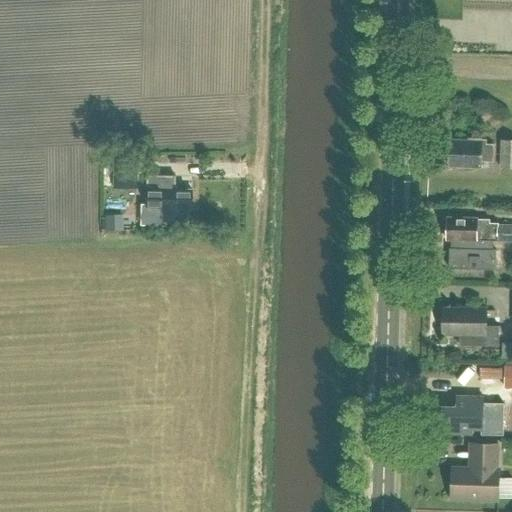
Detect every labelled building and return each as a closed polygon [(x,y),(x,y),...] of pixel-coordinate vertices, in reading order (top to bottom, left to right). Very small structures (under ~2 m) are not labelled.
[(486,145),(487,140),(483,140),(483,139),(469,138),(469,141),(450,141),(449,167),(481,168),(481,162),(493,163),(493,145),(486,145)] [(511,168),(511,138),(501,138),(499,167),(511,168)] [(135,187),(136,163),(113,163),(112,187),(135,187)] [(189,209),(193,209),(193,191),(176,190),(176,177),(148,176),(148,197),(148,206),(144,206),(143,224),(166,225),(166,221),(189,222),(189,209)] [(118,216),(106,216),(106,230),(118,230),(118,216)] [(491,250),(491,241),(511,241),(511,225),(497,225),(497,221),(447,219),(447,240),(450,240),(450,249),(447,248),(446,269),(493,270),(494,250),(491,250)] [(485,326),(485,309),(468,309),(468,311),(444,310),(443,333),(459,334),(458,346),(498,347),(498,327),(485,326)] [(502,368),(480,368),(480,379),(502,379),(502,368)] [(483,430),(484,397),(457,397),(457,408),(441,407),(440,434),(473,435),(473,430),(483,430)] [(498,469),(498,445),(470,444),(470,468),(453,468),(452,500),(498,501),(499,469),(498,469)]
